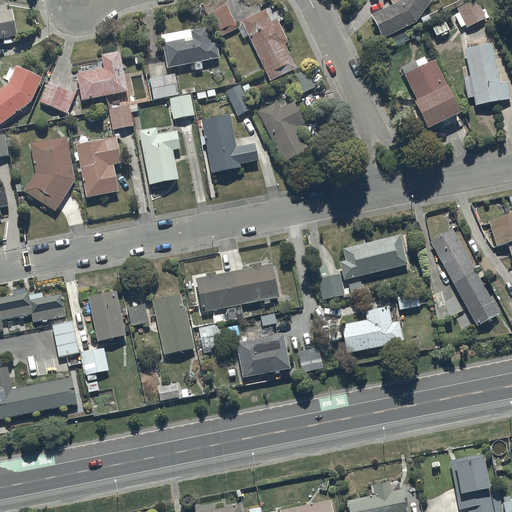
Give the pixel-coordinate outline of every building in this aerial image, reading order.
[(431,3),(426,0),(401,0),(398,5),(370,17),(382,42),(416,25),(431,3)] [(486,20),(476,1),(457,11),(467,30),(486,20)] [(0,41),(3,41),(4,46),(12,45),(11,40),(17,38),(12,11),(7,12),(6,6),(0,6),(0,41)] [(238,30),(226,6),(206,15),(218,40),(238,30)] [(289,45),(277,21),(271,23),(266,12),(241,24),(243,28),(238,30),(243,41),(248,38),(270,84),(296,71),(285,47),(289,45)] [(449,32),(445,23),(432,30),(436,39),(449,32)] [(211,46),(208,30),(192,33),(191,32),(160,37),(166,71),(194,66),(195,72),(203,71),(201,64),(220,61),(217,45),(211,46)] [(406,34),(390,41),(394,49),(410,42),(406,34)] [(499,85),(491,46),(464,52),(475,109),(511,101),(507,84),(499,85)] [(128,94),(120,54),(100,57),(103,71),(76,76),(81,103),(128,94)] [(461,118),(435,62),(427,66),(424,59),(415,64),(414,62),(400,69),(417,104),(414,106),(427,134),(461,118)] [(42,80),(16,68),(8,87),(0,92),(0,127),(31,105),(42,80)] [(314,89),(305,71),(289,79),(298,97),(314,89)] [(178,97),(175,76),(149,81),(153,102),(178,97)] [(76,96),(48,84),(39,104),(67,116),(76,96)] [(251,111),(239,86),(226,93),(237,118),(251,111)] [(194,117),(191,96),(169,100),(173,121),(194,117)] [(280,111),(276,104),(257,114),(282,165),(309,152),(298,129),(305,126),(294,104),(280,111)] [(137,105),(108,111),(112,133),(133,129),(131,114),(138,113),(137,105)] [(230,118),(200,123),(203,138),(199,139),(201,147),(205,147),(211,177),(241,171),(240,167),(258,164),(255,146),(236,149),(230,118)] [(180,152),(177,133),(158,137),(157,130),(139,133),(149,188),(179,183),(173,153),(180,152)] [(0,159),(8,158),(4,136),(0,136),(0,159)] [(75,183),(66,139),(29,146),(35,174),(22,193),(55,214),(75,183)] [(121,166),(116,139),(88,144),(87,139),(78,141),(79,147),(75,147),(85,200),(118,194),(113,168),(121,166)] [(0,217),(1,217),(0,211),(0,209),(8,208),(5,192),(0,193),(0,217)] [(511,216),(489,224),(497,250),(507,246),(511,261),(511,216)] [(473,270),(452,231),(430,244),(476,329),(500,316),(480,281),(485,278),(479,266),(473,270)] [(407,267),(400,237),(342,251),(345,263),(339,264),(344,282),(407,267)] [(279,300),(272,266),(261,268),(261,266),(251,267),(252,270),(216,277),(216,274),(206,276),(206,279),(195,280),(202,315),(263,303),(264,306),(270,305),(270,302),(279,300)] [(345,297),(340,276),(329,278),(327,269),(315,271),(322,302),(345,297)] [(361,282),(348,285),(350,296),(363,293),(361,282)] [(416,287),(395,291),(399,312),(420,308),(416,287)] [(66,318),(62,295),(43,299),(42,294),(29,296),(29,294),(26,294),(25,289),(12,291),(13,296),(0,299),(0,333),(4,333),(2,323),(32,316),(33,325),(42,323),(42,325),(47,324),(47,322),(66,318)] [(126,338),(116,294),(88,300),(97,344),(126,338)] [(183,309),(180,296),(152,302),(164,358),(195,351),(186,308),(183,309)] [(375,300),(376,309),(391,306),(389,297),(375,300)] [(149,324),(145,306),(127,309),(131,328),(149,324)] [(392,325),(389,310),(365,314),(366,323),(341,327),(346,355),(403,345),(399,324),(392,325)] [(79,355),(73,322),(52,326),(58,359),(79,355)] [(230,347),(226,324),(198,329),(203,355),(211,354),(211,350),(230,347)] [(284,335),(274,337),(273,330),(240,336),(242,344),(236,345),(242,380),(290,371),(284,335)] [(104,350),(81,355),(87,384),(97,382),(96,376),(109,372),(104,350)] [(311,350),(297,353),(302,375),(316,372),(311,350)] [(0,421),(77,406),(72,378),(13,390),(8,367),(0,368),(0,421)] [(177,385),(157,390),(160,403),(180,399),(177,385)] [(495,511),(491,494),(483,456),(450,463),(451,468),(447,468),(449,479),(452,478),(457,501),(459,511),(495,511)] [(405,511),(405,510),(408,510),(405,491),(401,492),(399,483),(373,488),(374,497),(347,503),(348,511),(405,511)] [(511,511),(511,502),(511,503),(510,497),(503,499),(505,504),(502,504),(504,511),(511,511)] [(332,511),(331,502),(279,511),(332,511)]
